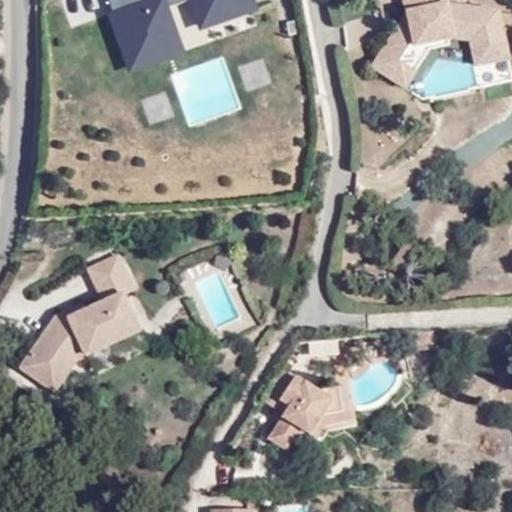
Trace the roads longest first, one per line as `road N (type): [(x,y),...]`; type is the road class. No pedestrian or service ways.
road 1 (unknown): [(217,511),(255,391),(308,304),(360,319),(511,315)]
road 2 (residential): [(312,0),(334,120),(308,304)]
road 3 (residential): [(0,260),(18,0)]
